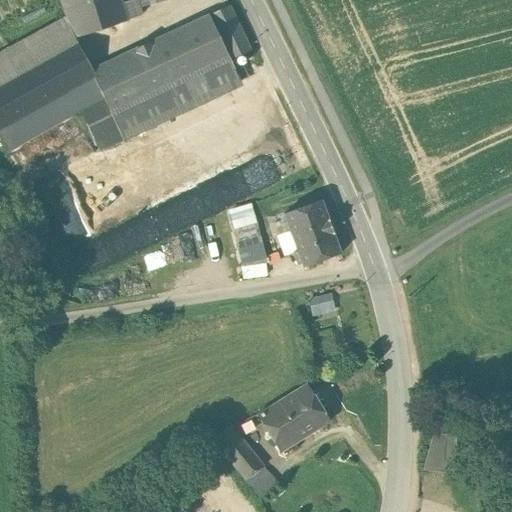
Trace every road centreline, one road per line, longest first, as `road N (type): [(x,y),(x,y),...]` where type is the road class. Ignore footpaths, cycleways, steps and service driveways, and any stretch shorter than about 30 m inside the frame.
road 1 (residential): [(0,319),(24,322),(375,267)]
road 2 (secondary): [(375,267),(252,0)]
road 3 (secondary): [(393,511),(399,384),(375,267)]
road 4 (track): [(348,434),(315,374),(296,281)]
